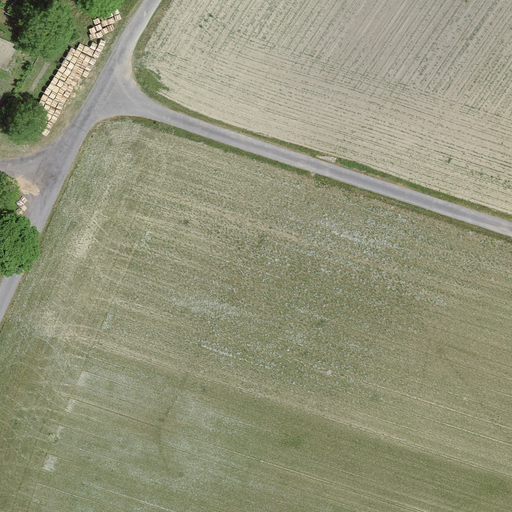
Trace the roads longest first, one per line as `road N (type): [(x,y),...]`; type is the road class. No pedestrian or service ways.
road 1 (unclassified): [(511,235),(89,99)]
road 2 (unclassified): [(0,304),(89,99)]
